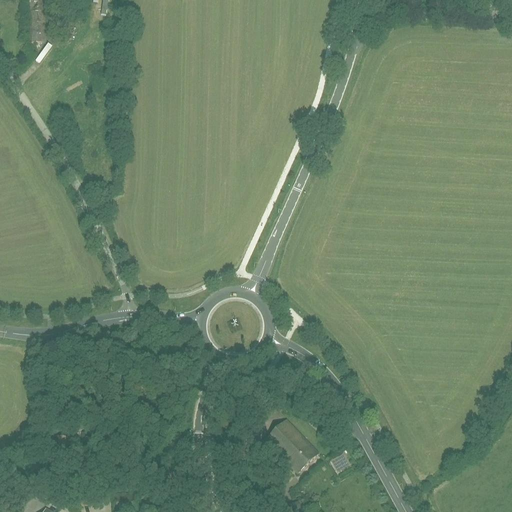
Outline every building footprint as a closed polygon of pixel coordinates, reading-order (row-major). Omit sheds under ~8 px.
[(45,44),(45,0),(29,0),(29,44),(45,44)] [(296,476),(318,456),(286,423),(265,443),(296,476)] [(249,463),(256,444),(236,437),(228,464),(235,466),(237,459),(249,463)] [(65,464),(68,441),(55,440),(52,462),(65,464)] [(96,457),(98,445),(81,443),(80,455),(81,455),(80,460),(90,461),(91,456),(96,457)] [(5,501),(24,494),(19,482),(1,490),(5,501)] [(114,511),(136,511),(136,494),(113,495),(114,511)] [(283,511),(302,511),(298,502),(283,510),(283,511)]
